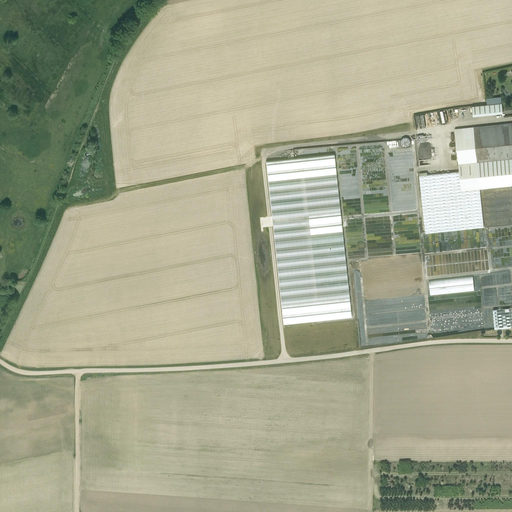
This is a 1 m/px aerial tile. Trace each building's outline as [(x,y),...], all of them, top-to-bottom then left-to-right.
[(492,104),(493,114),(503,113),(502,103),(492,104)] [(511,127),(511,123),(473,127),(455,129),(459,171),(461,190),(480,189),(511,185),(511,127)] [(413,145),(414,143),(414,142),(413,141),(412,139),(412,138),(410,138),(408,137),(406,138),(405,139),(404,139),(404,141),(403,142),(403,143),(404,145),(404,146),(405,147),(406,148),(407,148),(409,148),(411,148),(412,146),(413,145)] [(384,145),(359,147),(361,169),(365,169),(365,163),(369,162),(369,159),(376,158),(376,161),(385,161),(384,145)] [(388,157),(389,163),(390,164),(401,162),(404,163),(406,163),(406,165),(411,166),(410,169),(412,169),(413,173),(414,174),(412,152),(392,154),(393,155),(388,155),(388,157)] [(266,162),(283,324),(352,317),(334,154),(266,162)] [(420,176),(419,176),(425,233),(484,227),(480,189),(461,190),(459,171),(427,175),(420,176)] [(429,280),(431,295),(474,291),(473,276),(429,280)] [(511,307),(493,309),(495,329),(511,327),(511,307)]
